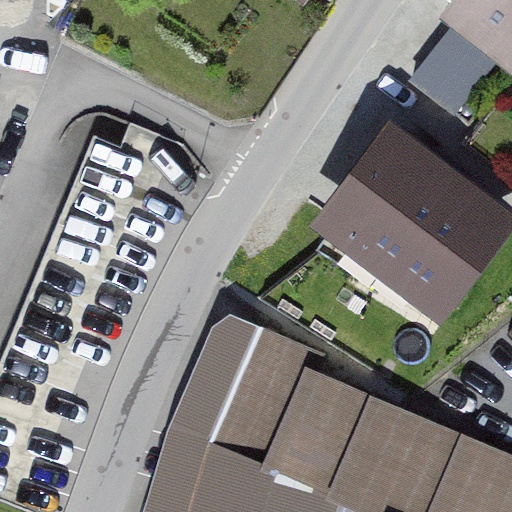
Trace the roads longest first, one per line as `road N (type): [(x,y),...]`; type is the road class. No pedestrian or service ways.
road 1 (tertiary): [(101,511),(165,327),(375,0)]
road 2 (unknown): [(0,257),(65,93),(95,87),(287,131)]
